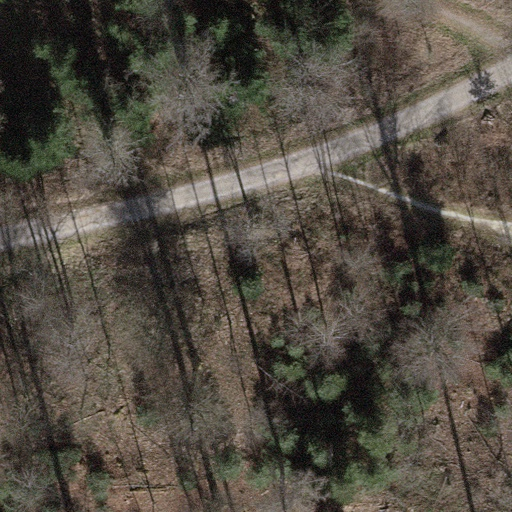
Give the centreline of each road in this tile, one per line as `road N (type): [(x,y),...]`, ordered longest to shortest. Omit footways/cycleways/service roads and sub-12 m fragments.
road 1 (track): [(0,244),(316,168)]
road 2 (track): [(316,168),(511,71)]
